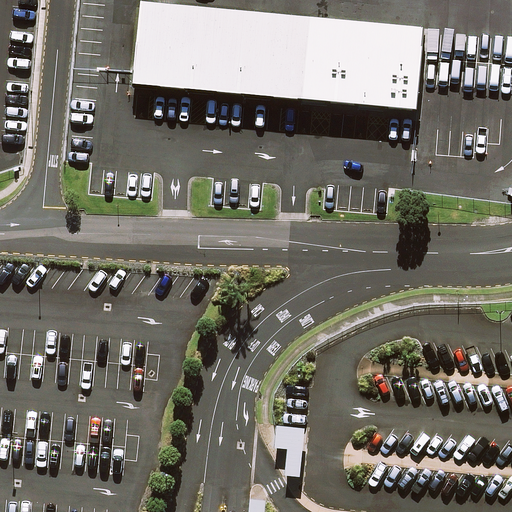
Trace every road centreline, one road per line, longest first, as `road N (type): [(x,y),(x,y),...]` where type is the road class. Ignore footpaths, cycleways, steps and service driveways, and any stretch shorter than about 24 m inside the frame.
road 1 (unclassified): [(0,234),(292,245)]
road 2 (unclassified): [(511,267),(292,245)]
road 3 (unclassified): [(292,245),(511,235)]
road 4 (unknown): [(330,0),(316,138),(287,165)]
